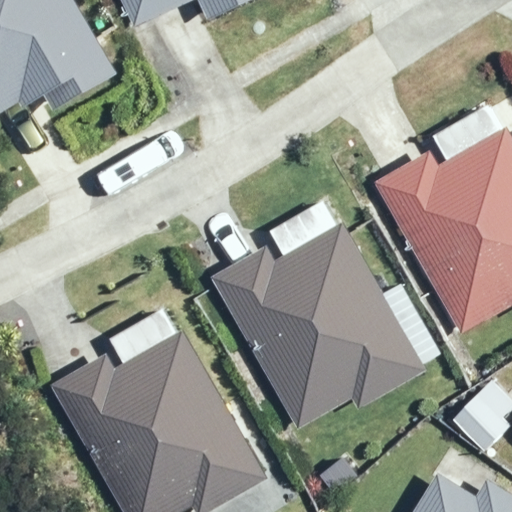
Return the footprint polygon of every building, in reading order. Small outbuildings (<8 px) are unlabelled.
[(0,0),(0,116),(34,96),(47,118),(129,70),(87,0),(0,0)] [(118,0),(132,32),(204,0),(214,23),(266,0),(118,0)] [(374,177),(380,188),(464,337),(511,309),(511,123),(502,105),(374,177)] [(440,371),(333,197),(273,234),(277,241),(212,282),(305,434),(357,402),(367,417),(440,371)] [(200,511),(267,511),(293,496),(175,304),(115,340),(120,348),(55,388),(130,511),(191,511),(198,508),(200,511)] [(511,389),(496,373),(451,417),(489,456),(511,434),(511,389)] [(438,479),(418,511),(511,511),(511,488),(477,467),(481,461),(448,442),(429,474),(438,479)]
